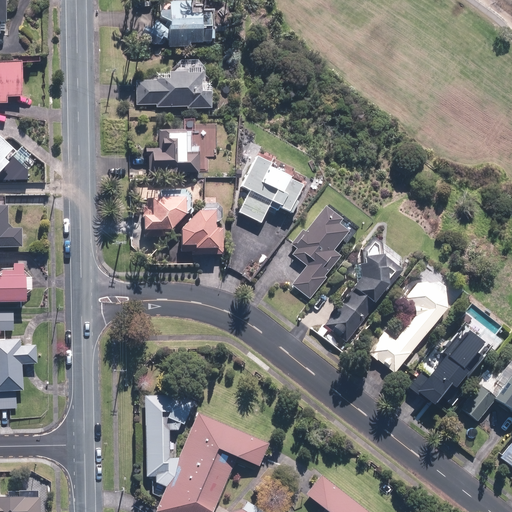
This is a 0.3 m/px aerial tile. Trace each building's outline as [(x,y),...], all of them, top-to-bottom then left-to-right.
[(159,44),(164,37),(171,40),(171,47),(191,47),(191,43),(202,43),(202,14),(192,15),(192,1),(170,1),(170,28),(158,21),(153,30),(147,26),(141,35),(156,44),(159,44)] [(0,98),(19,98),(19,64),(0,64),(0,98)] [(135,82),(136,105),(155,105),(155,108),(185,107),(185,109),(209,109),(209,75),(167,75),(167,82),(135,82)] [(147,155),(148,176),(196,175),(196,148),(188,148),(188,133),(182,133),(182,132),(156,133),(157,149),(144,149),(145,155),(147,155)] [(0,137),(0,171),(10,161),(8,159),(15,152),(0,137)] [(253,160),(239,188),(248,193),(238,213),(258,223),(268,203),(286,212),(299,186),(266,170),(268,167),(253,160)] [(141,211),(142,232),(167,231),(181,218),(180,199),(145,200),(146,211),(141,211)] [(4,209),(0,208),(0,248),(18,248),(18,232),(5,232),(4,209)] [(337,222),(321,209),(302,234),(301,233),(290,246),(294,249),(289,255),(304,267),(290,286),(306,299),(338,257),(331,252),(344,234),(334,226),(337,222)] [(180,230),(180,253),(221,252),(221,229),(212,229),(212,214),(194,214),(180,230)] [(357,266),(358,280),(323,325),(344,342),(399,273),(379,257),(377,246),(370,240),(360,252),(362,265),(357,266)] [(0,279),(0,303),(20,303),(20,279),(0,279)] [(366,353),(393,374),(443,310),(441,301),(421,285),(412,286),(400,301),(416,313),(393,342),(381,334),(366,353)] [(0,313),(0,331),(11,332),(11,314),(0,313)] [(489,352),(452,324),(435,348),(436,349),(432,355),(436,358),(424,375),(418,371),(403,391),(429,411),(444,391),(449,394),(458,381),(463,385),(489,352)] [(18,342),(0,343),(0,390),(20,390),(19,365),(31,364),(30,348),(18,349),(18,342)] [(490,399),(511,414),(511,368),(492,397),(477,386),(460,410),(475,420),(490,399)] [(177,396),(143,397),(145,477),(154,477),(154,483),(164,487),(170,478),(177,459),(168,459),(167,431),(176,431),(179,423),(182,425),(191,403),(177,396)] [(15,399),(0,398),(0,409),(15,410),(15,399)] [(373,511),(324,474),(309,495),(327,509),(324,511),(255,511),(244,505),(236,508),(234,511),(220,511),(216,509),(240,458),(262,466),(271,444),(200,412),(157,510),(159,511),(373,511)] [(511,441),(499,459),(511,468),(511,441)] [(0,511),(37,511),(38,499),(0,499),(0,511)]
